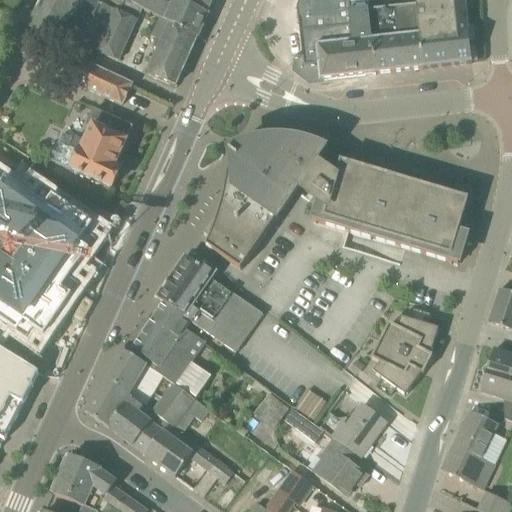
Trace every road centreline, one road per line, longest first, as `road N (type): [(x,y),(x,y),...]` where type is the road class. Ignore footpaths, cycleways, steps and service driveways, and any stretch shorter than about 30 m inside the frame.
road 1 (secondary): [(57,418),(218,64)]
road 2 (residential): [(413,511),(511,166)]
road 3 (residential): [(505,98),(359,113),(302,105),(218,64)]
road 4 (residential): [(57,418),(189,511)]
